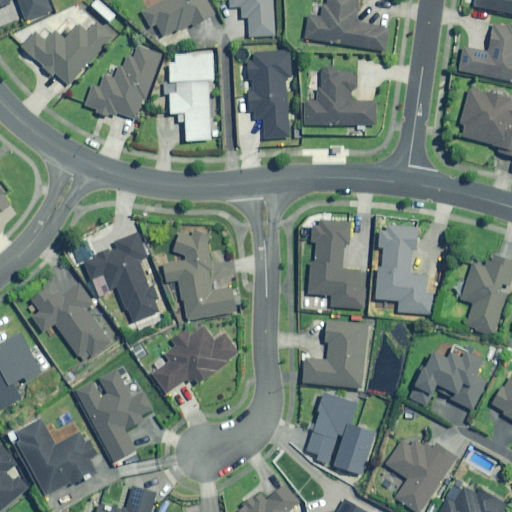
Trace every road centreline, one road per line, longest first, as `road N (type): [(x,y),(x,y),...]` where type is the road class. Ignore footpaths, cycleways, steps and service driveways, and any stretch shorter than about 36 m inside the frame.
road 1 (residential): [(261,180),(264,415),(199,458)]
road 2 (tertiary): [(80,161),(163,184),(261,180)]
road 3 (residential): [(406,182),(430,0)]
road 4 (tertiary): [(261,180),(406,182)]
road 5 (residential): [(0,270),(22,253),(80,161)]
